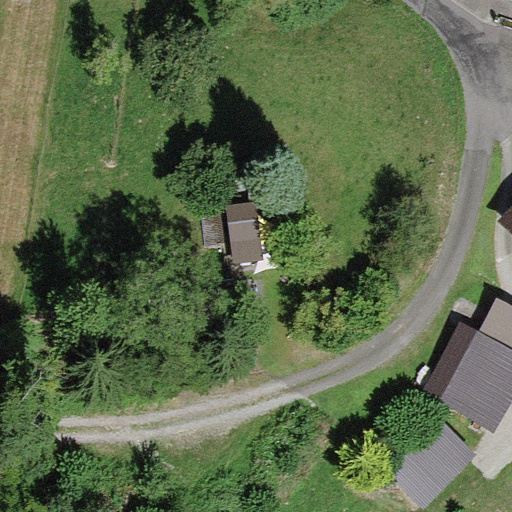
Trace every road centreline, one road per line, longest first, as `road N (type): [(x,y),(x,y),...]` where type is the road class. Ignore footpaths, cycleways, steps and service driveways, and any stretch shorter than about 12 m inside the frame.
road 1 (residential): [(429,0),(463,34),(481,87),(480,154),(462,229),(436,289),(401,332),(290,393)]
road 2 (track): [(0,444),(219,415),(290,393)]
